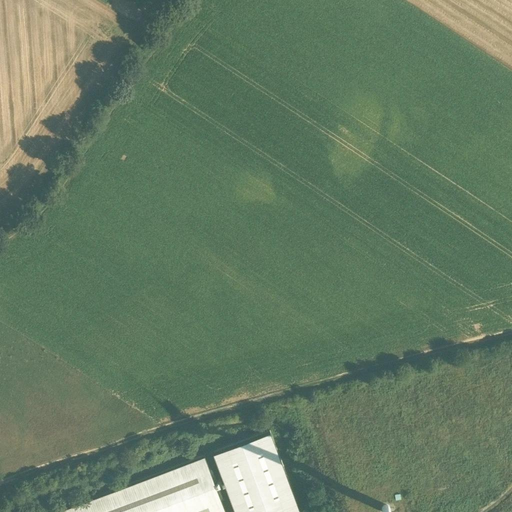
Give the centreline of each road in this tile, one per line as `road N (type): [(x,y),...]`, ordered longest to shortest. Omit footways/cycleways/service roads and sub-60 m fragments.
road 1 (track): [(511,331),(141,433),(16,478)]
road 2 (track): [(0,216),(23,199),(158,0)]
